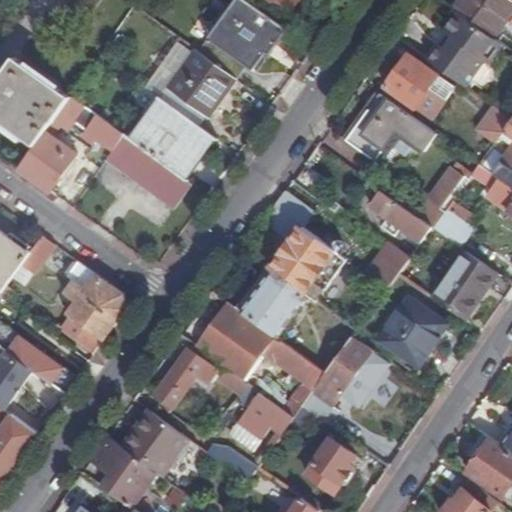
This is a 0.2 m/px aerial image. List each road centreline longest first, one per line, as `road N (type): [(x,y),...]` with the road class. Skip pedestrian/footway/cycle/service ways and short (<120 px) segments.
road 1 (residential): [(387,0),(169,301)]
road 2 (residential): [(169,301),(21,511)]
road 3 (residential): [(511,325),(385,511)]
road 4 (residential): [(169,301),(0,180)]
